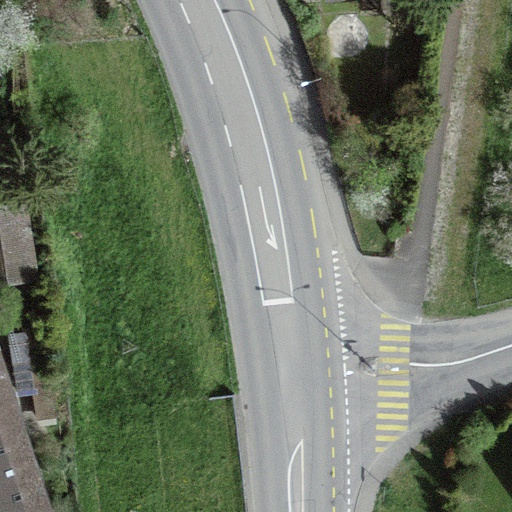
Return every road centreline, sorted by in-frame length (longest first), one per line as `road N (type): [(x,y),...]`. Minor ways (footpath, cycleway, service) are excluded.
road 1 (secondary): [(302,374),(274,186),(211,0)]
road 2 (residential): [(302,374),(459,363),(511,345)]
road 3 (secondary): [(308,511),(302,374)]
